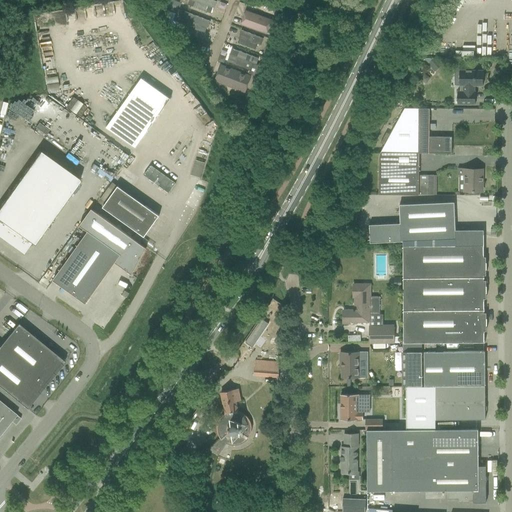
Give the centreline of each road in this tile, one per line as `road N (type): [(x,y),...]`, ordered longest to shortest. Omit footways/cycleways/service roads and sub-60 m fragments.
road 1 (unclassified): [(506,511),(505,123),(511,99)]
road 2 (secondary): [(256,262),(391,0)]
road 3 (residential): [(298,511),(293,287)]
road 4 (secondary): [(113,469),(217,323)]
road 5 (unclassified): [(0,479),(90,371),(94,353)]
road 6 (unclassified): [(94,353),(80,327),(0,269)]
